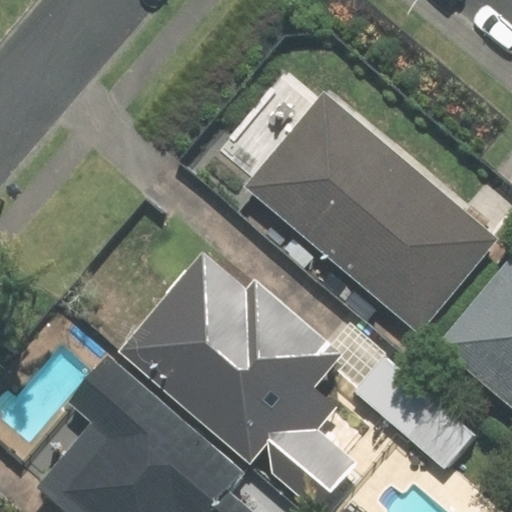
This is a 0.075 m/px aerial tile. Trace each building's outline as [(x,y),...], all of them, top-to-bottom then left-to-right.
[(248,186),(423,333),(501,241),(326,94),(248,186)] [(326,511),(385,442),(318,386),(336,364),(345,354),(259,282),(250,292),(205,254),(122,351),(254,462),(257,458),(320,511),(326,511)] [(511,260),(440,345),(511,405),(511,260)] [(74,405),(96,423),(41,487),(70,511),(255,511),(233,493),(251,472),(114,358),(74,405)] [(386,358),(358,391),(449,467),(477,434),(386,358)]
